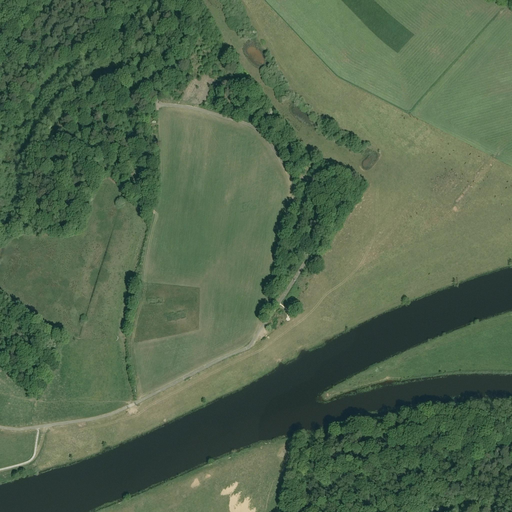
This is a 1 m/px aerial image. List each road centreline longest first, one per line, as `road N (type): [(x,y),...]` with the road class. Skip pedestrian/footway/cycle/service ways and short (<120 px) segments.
road 1 (unclassified): [(139,0),(133,67),(157,105),(259,130),(293,186),(280,236),(305,253),(304,262),(242,349),(110,414),(0,427)]
road 2 (track): [(154,214),(131,344),(140,400)]
